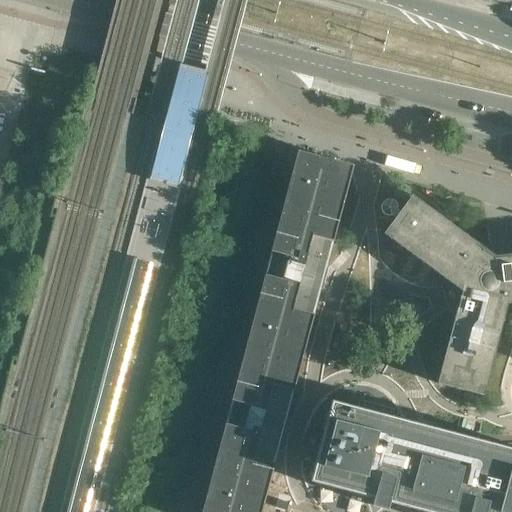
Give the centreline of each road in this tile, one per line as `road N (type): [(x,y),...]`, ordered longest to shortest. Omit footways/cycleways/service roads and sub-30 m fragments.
road 1 (residential): [(256,49),(320,114),(511,165)]
road 2 (secondary): [(256,49),(511,113)]
road 3 (secondary): [(70,0),(256,49)]
